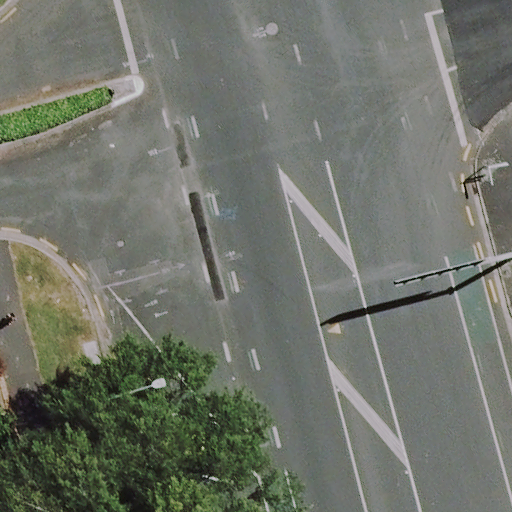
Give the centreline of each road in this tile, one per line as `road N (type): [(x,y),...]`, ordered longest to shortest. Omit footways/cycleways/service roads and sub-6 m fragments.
road 1 (secondary): [(392,511),(271,57)]
road 2 (residential): [(271,57),(0,140)]
road 3 (residential): [(495,0),(271,57)]
